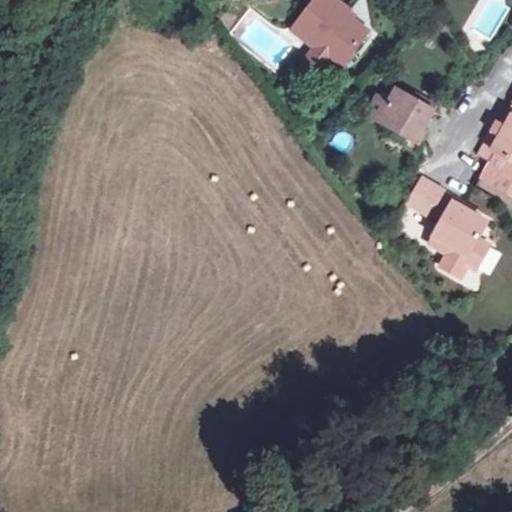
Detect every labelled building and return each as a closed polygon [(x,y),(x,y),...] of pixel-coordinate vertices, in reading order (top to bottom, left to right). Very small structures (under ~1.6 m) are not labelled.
[(336,0),(314,0),(291,28),(340,67),(368,31),(347,14),(350,10),(336,0)] [(378,96),(368,114),(390,127),(414,140),(432,108),(396,88),(388,101),(378,96)] [(511,116),(504,130),(493,149),(510,159),(509,162),(511,163),(511,116)] [(493,149),(504,130),(495,125),(479,154),(488,159),(493,149)] [(410,149),(414,140),(390,127),(385,135),(410,149)] [(444,192),(421,179),(407,203),(430,216),(433,211),(442,216),(427,243),(443,253),(437,265),(457,277),(469,257),(479,241),(476,239),(487,222),(442,196),(444,192)] [(488,246),(479,241),(469,257),(479,262),(488,246)]
